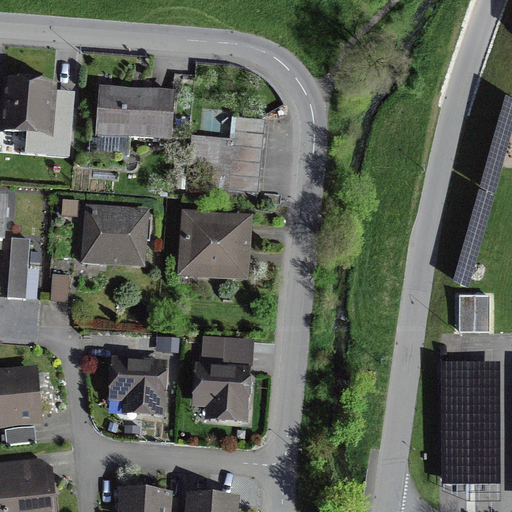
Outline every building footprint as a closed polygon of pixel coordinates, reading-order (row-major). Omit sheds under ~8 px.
[(2,132),(47,136),(51,91),(35,89),(35,82),(22,81),(22,88),(6,87),(2,132)] [(168,141),(172,98),(99,92),(96,136),(168,141)] [(234,119),(232,144),(227,191),(227,193),(256,196),(264,122),(234,119)] [(212,190),(227,191),(232,144),(192,141),(190,166),(215,168),(212,190)] [(77,204),(62,203),(61,217),(75,219),(77,204)] [(84,251),(81,251),(80,266),(98,267),(99,262),(140,265),(144,218),(87,214),(84,251)] [(243,277),(246,225),(184,221),(181,265),(205,267),(204,275),(243,277)] [(52,277),(50,300),(66,301),(67,278),(52,277)] [(458,299),(458,334),(488,334),(488,299),(458,299)] [(501,483),(500,361),(442,362),(443,484),(501,483)] [(126,400),(125,413),(158,415),(161,368),(114,365),(112,399),(126,400)] [(241,421),(244,374),(198,371),(195,405),(209,406),(208,419),(241,421)] [(0,377),(0,425),(37,422),(32,375),(0,377)] [(3,433),(5,447),(35,445),(33,430),(3,433)] [(51,511),(48,479),(38,480),(36,464),(0,467),(0,511),(51,511)] [(163,511),(164,496),(124,493),(122,511),(163,511)] [(190,511),(230,511),(231,501),(191,498),(190,511)]
